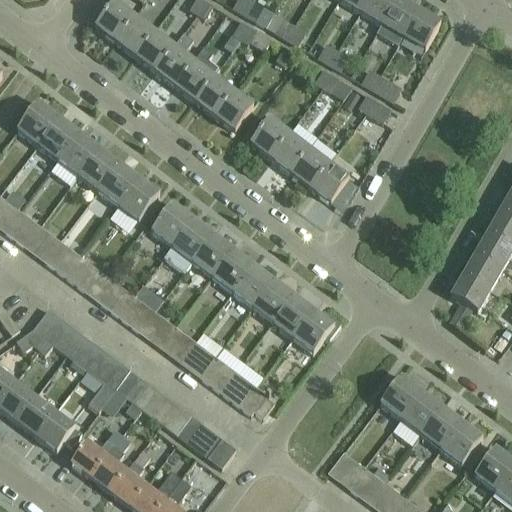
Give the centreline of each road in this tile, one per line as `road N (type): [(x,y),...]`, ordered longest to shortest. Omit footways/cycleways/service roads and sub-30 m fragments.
road 1 (residential): [(338,270),(53,55)]
road 2 (residential): [(270,458),(0,255)]
road 3 (residential): [(338,270),(492,9)]
road 4 (residential): [(418,331),(511,163)]
road 5 (residential): [(270,458),(381,305)]
